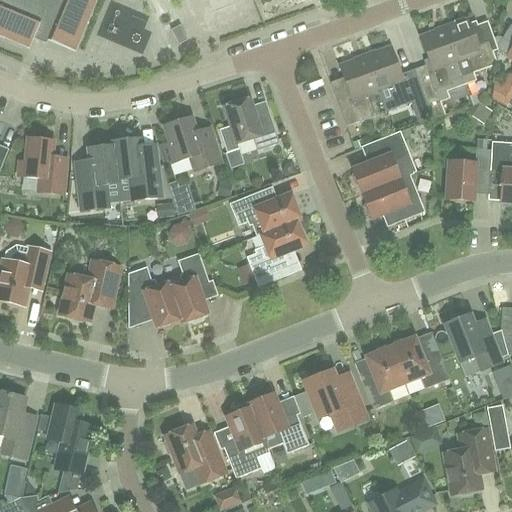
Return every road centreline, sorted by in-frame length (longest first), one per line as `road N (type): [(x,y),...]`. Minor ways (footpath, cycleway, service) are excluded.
road 1 (residential): [(0,82),(51,102),(116,103),(273,60)]
road 2 (residential): [(374,311),(273,60)]
road 3 (residential): [(374,311),(195,379),(134,390)]
road 4 (residential): [(273,60),(431,0)]
road 5 (residential): [(511,266),(374,311)]
road 6 (residential): [(134,390),(0,356)]
road 7 (residential): [(140,511),(126,470),(134,390)]
